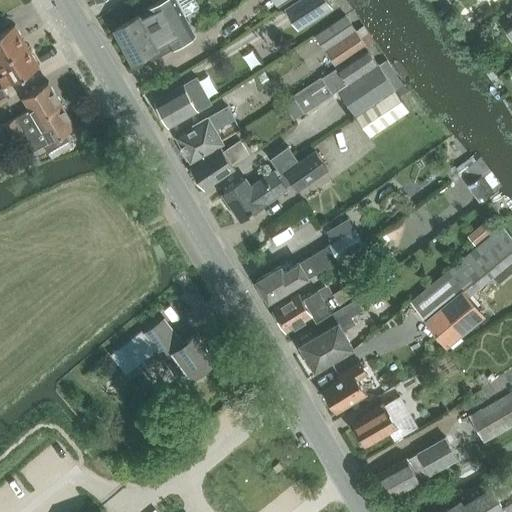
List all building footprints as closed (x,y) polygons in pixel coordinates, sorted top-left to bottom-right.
[(139,15),(114,29),(132,61),(145,54),(147,59),(151,61),(196,37),(175,0),(160,0),(147,8),(149,12),(140,17),(139,15)] [(298,30),(333,8),(327,0),(297,0),(284,8),(298,30)] [(345,15),(315,35),(325,50),(355,30),(345,15)] [(0,61),(27,45),(15,24),(0,33),(0,61)] [(355,30),(325,50),(337,67),(365,48),(367,47),(355,30)] [(0,103),(10,98),(4,88),(39,66),(27,45),(0,61),(0,103)] [(337,67),(322,77),(333,94),(339,90),(378,64),(367,47),(337,67)] [(378,64),(339,90),(356,116),(395,90),(378,64)] [(197,77),(154,100),(169,127),(212,104),(197,77)] [(322,77),(294,96),(296,99),(305,112),(305,113),(333,94),(322,77)] [(49,82),(22,98),(29,109),(3,124),(9,135),(62,104),(49,82)] [(395,90),(356,116),(370,137),(409,111),(395,90)] [(62,104),(9,135),(16,146),(28,138),(35,150),(45,144),(53,157),(72,145),(65,132),(75,126),(62,104)] [(188,159),(189,161),(190,162),(222,144),(214,129),(234,117),(226,104),(193,123),(194,125),(174,137),(181,148),(179,149),(186,160),(188,159)] [(220,148),(201,161),(189,169),(204,190),(234,169),(231,164),(248,152),(239,140),(223,151),(220,148)] [(246,177),(222,194),(240,221),(268,203),(267,201),(288,187),(287,186),(293,182),(299,190),(328,169),(315,151),(299,162),(288,146),(270,159),(282,174),(280,176),(276,170),(252,186),(246,177)] [(488,166),(481,157),(465,168),(474,180),(467,185),(479,202),(502,185),(488,166)] [(488,219),(482,224),(490,234),(496,229),(488,219)] [(272,240),(287,231),(282,223),(267,232),(272,240)] [(476,246),(409,301),(446,346),(449,344),(459,335),(485,314),(469,295),(490,277),(511,258),(511,236),(502,224),(496,229),(490,234),(476,246)] [(355,228),(329,244),(339,260),(365,245),(355,228)] [(338,261),(328,244),(283,271),(280,265),(255,281),(267,302),(292,287),(293,288),(326,268),(327,269),(339,262),(338,261)] [(315,324),(330,313),(324,303),(334,298),(327,286),(302,301),(298,294),(272,309),(286,332),(311,317),(315,324)] [(350,298),(343,287),(333,294),(340,305),(350,298)] [(320,331),(294,347),(310,374),(354,349),(344,331),(356,324),(351,316),(362,310),(356,299),(330,313),(315,324),(320,331)] [(143,331),(112,355),(126,374),(153,354),(161,354),(183,385),(185,383),(217,360),(197,333),(183,343),(164,319),(145,333),(143,331)] [(339,379),(322,390),(336,412),(366,393),(358,380),(366,374),(359,363),(338,376),(339,379)] [(511,391),(470,416),(485,442),(511,427),(511,391)] [(382,403),(368,412),(369,415),(352,425),(365,446),(396,426),(382,403)] [(418,480),(456,458),(444,438),(407,459),(407,458),(376,475),(389,499),(420,482),(418,480)] [(461,464),(472,457),(462,440),(450,446),(461,464)] [(502,511),(504,511),(491,490),(465,506),(462,500),(442,511),(502,511)]
